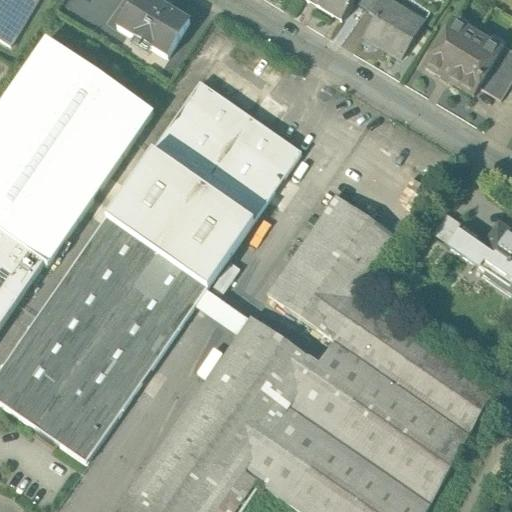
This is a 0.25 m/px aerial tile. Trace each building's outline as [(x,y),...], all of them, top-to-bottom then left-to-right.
[(40,0),(0,0),(0,43),(11,50),(40,0)] [(143,47),(165,11),(147,0),(136,0),(118,31),(143,47)] [(322,0),(301,0),(317,10),(322,0)] [(322,0),(317,10),(342,25),(356,0),(322,0)] [(374,0),(366,12),(376,20),(386,2),(387,3),(388,0),(374,0)] [(387,3),(386,2),(376,20),(364,39),(402,62),(422,28),(400,15),(402,12),(387,3)] [(165,11),(143,47),(167,61),(189,26),(165,11)] [(501,54),(453,25),(425,69),(474,99),(479,90),(501,54)] [(151,116),(45,43),(0,107),(0,237),(45,268),(151,116)] [(511,85),(511,54),(503,49),(501,54),(479,90),(501,104),(511,85)] [(301,157),(200,86),(107,221),(208,291),(301,157)] [(336,199),(267,298),(333,344),(361,304),(402,245),(336,199)] [(208,291),(107,221),(20,345),(122,415),(208,291)] [(511,238),(499,230),(489,245),(463,227),(448,250),(486,276),(490,269),(511,283),(511,238)] [(0,237),(0,331),(45,268),(0,237)] [(230,266),(216,286),(224,292),(239,272),(230,266)] [(493,396),(361,304),(333,344),(469,438),(493,396)] [(251,321),(118,511),(218,511),(319,368),(318,368),(251,321)] [(428,511),(469,438),(333,344),(334,345),(318,368),(319,368),(218,511),(243,511),(261,488),(295,511),(428,511)] [(20,345),(0,373),(0,407),(86,467),(122,416),(20,345)]
